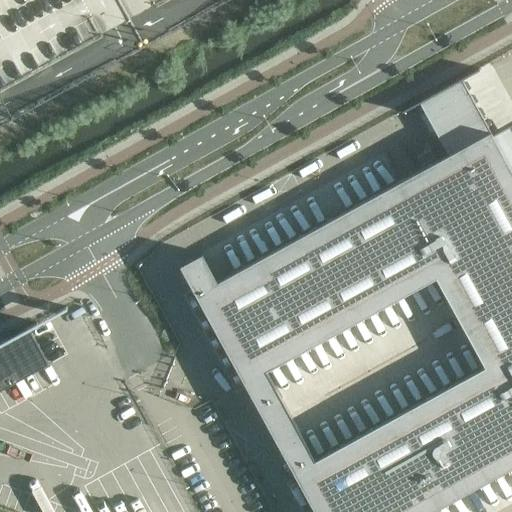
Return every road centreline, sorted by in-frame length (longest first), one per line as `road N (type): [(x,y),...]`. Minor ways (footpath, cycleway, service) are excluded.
road 1 (tertiary): [(0,288),(511,4)]
road 2 (tertiary): [(446,0),(0,247)]
